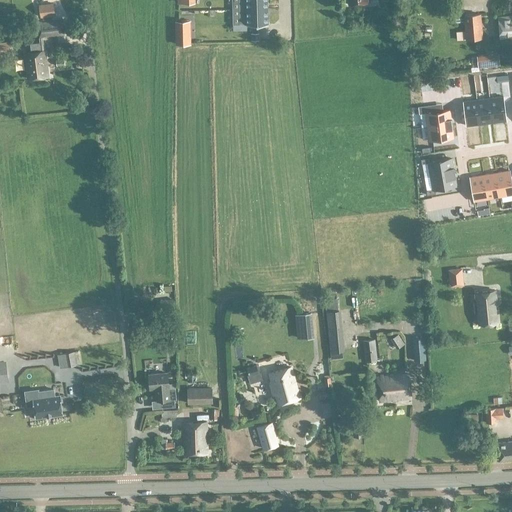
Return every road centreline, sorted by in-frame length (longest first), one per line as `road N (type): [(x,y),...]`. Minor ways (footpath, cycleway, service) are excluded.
road 1 (unclassified): [(128,489),(129,408),(84,1)]
road 2 (secondary): [(128,489),(511,477)]
road 3 (residential): [(511,148),(461,156),(468,197),(428,204)]
road 4 (secondary): [(0,493),(128,489)]
